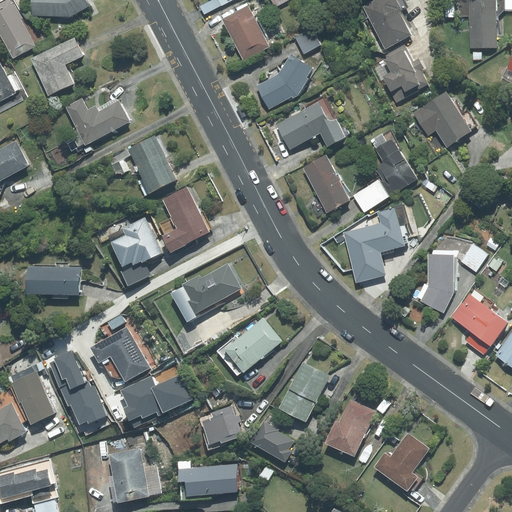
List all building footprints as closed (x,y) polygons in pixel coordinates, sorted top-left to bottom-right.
[(23,8),(19,0),(7,0),(3,2),(0,3),(0,25),(17,58),(40,46),(26,19),(28,18),(23,8)] [(37,0),(37,15),(76,17),(94,7),(97,5),(94,0),(37,0)] [(221,0),(214,0),(203,6),(207,14),(224,5),(221,0)] [(408,7),(404,0),(377,0),(366,6),(390,49),(418,34),(405,9),(408,7)] [(474,0),(474,48),(503,48),(503,18),(502,0),(474,0)] [(511,0),(502,0),(503,18),(509,12),(511,12),(511,0)] [(458,3),(448,3),(448,18),(458,18),(458,3)] [(253,4),(225,19),(240,46),(248,61),(276,46),(253,4)] [(318,28),(300,37),(304,45),(308,54),(327,44),(318,28)] [(82,37),(35,58),(53,95),(80,83),(75,74),(71,64),(87,56),(90,55),(82,37)] [(390,61),(396,73),(390,76),(396,89),(393,91),(398,101),(433,84),(426,70),(424,71),(419,61),(412,48),(411,48),(409,44),(387,55),(390,61)] [(485,53),(476,52),(476,60),(484,60),(485,53)] [(284,74),(261,85),(271,105),(273,108),(297,96),(298,98),(304,95),(315,78),(313,77),(320,67),(298,53),(284,74)] [(424,58),(419,61),(424,71),(426,70),(429,68),(427,64),(424,58)] [(0,104),(20,94),(4,61),(0,62),(0,104)] [(396,73),(390,61),(376,68),(382,80),(390,76),(396,73)] [(453,91),(418,113),(432,135),(440,130),(451,148),(478,131),(453,91)] [(86,97),(69,107),(90,146),(137,121),(126,99),(117,104),(104,111),(100,105),(98,106),(93,109),(87,99),(86,97)] [(293,117),(280,124),(294,150),(326,132),(339,126),(336,122),(325,100),(293,117)] [(344,118),(336,122),(339,126),(326,132),(334,147),(354,137),(344,118)] [(160,135),(133,149),(156,193),(183,179),(160,135)] [(397,138),(380,148),(388,162),(382,166),(386,173),(382,176),(384,179),(394,196),(423,179),(405,149),(404,149),(397,138)] [(80,160),(70,140),(48,152),(59,172),(80,160)] [(20,141),(0,151),(0,190),(6,180),(16,175),(34,165),(20,141)] [(332,154),(307,168),(321,194),(331,213),(356,199),(346,180),(347,179),(344,174),(343,175),(332,154)] [(132,171),(126,159),(113,166),(120,177),(132,171)] [(357,196),(367,212),(394,196),(384,179),(357,196)] [(432,181),(429,186),(437,192),(440,186),(432,181)] [(192,186),(167,199),(176,216),(175,216),(180,226),(181,225),(183,228),(170,235),(179,252),(192,244),(216,231),(192,186)] [(386,222),(359,229),(366,257),(411,245),(402,207),(383,212),(386,222)] [(148,216),(126,228),(130,234),(117,241),(131,265),(139,261),(141,264),(148,260),(149,262),(167,252),(148,216)] [(494,238),(489,245),(498,250),(502,243),(494,238)] [(468,255),(464,261),(479,272),(492,254),(477,243),(468,255)] [(443,250),(442,254),(460,255),(460,257),(464,261),(468,255),(461,252),(461,250),(443,250)] [(442,254),(434,253),(432,286),(425,300),(448,313),(459,293),(460,257),(460,255),(442,254)] [(496,258),(491,265),(499,271),(504,264),(504,263),(505,261),(501,258),(499,260),(496,258)] [(204,275),(188,284),(197,299),(195,301),(202,313),(245,289),(246,288),(232,263),(206,278),(205,276),(204,275)] [(37,266),(32,266),(32,293),(86,294),(86,266),(37,266)] [(466,303),(456,316),(471,327),(476,331),(495,344),(497,345),(511,324),(511,320),(474,293),(467,303),(466,303)] [(267,317),(230,348),(250,372),(288,341),(268,318),(267,317)] [(130,326),(97,346),(106,361),(117,355),(133,381),(156,367),(130,326)] [(495,344),(476,331),(469,341),(487,354),(495,344)] [(511,336),(499,355),(511,363),(511,336)] [(335,376),(307,362),(297,383),(285,408),(313,421),(335,376)] [(41,371),(16,383),(25,402),(27,401),(38,424),(61,412),(41,371)] [(223,383),(214,390),(218,397),(228,390),(223,383)] [(0,445),(14,438),(17,442),(35,432),(29,423),(33,421),(14,386),(0,393),(0,445)] [(138,397),(132,387),(118,396),(123,405),(138,397)] [(355,400),(353,399),(344,420),(340,418),(330,442),(361,455),(380,410),(355,400)] [(235,405),(216,412),(217,417),(207,421),(216,444),(226,440),(227,443),(247,436),(242,423),(245,422),(243,414),(239,416),(235,405)] [(389,450),(379,465),(413,489),(423,475),(417,470),(423,462),(434,447),(411,431),(398,449),(395,454),(389,450)] [(119,472),(116,473),(121,500),(166,492),(161,465),(148,467),(144,446),(115,451),(119,472)] [(62,511),(58,496),(62,495),(58,482),(63,481),(56,455),(0,470),(0,482),(5,501),(34,493),(39,511),(62,511)] [(185,480),(185,497),(217,497),(217,491),(241,491),(240,465),(193,465),(193,459),(182,459),(182,480),(185,480)] [(264,463),(258,473),(270,481),(277,471),(264,463)]
